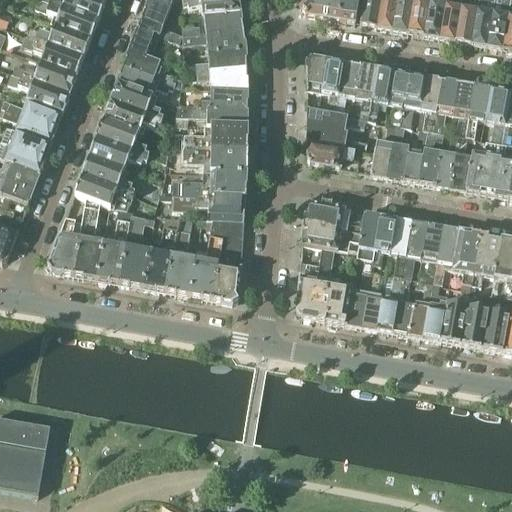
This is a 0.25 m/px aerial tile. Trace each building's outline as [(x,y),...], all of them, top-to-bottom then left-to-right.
[(37,0),(37,3),(38,4),(97,26),(104,7),(85,0),(66,0),(65,2),(59,0),(37,0)] [(177,19),(176,8),(172,7),(174,0),(149,0),(140,25),(162,33),(168,15),(177,19)] [(174,0),(172,7),(176,8),(181,8),(181,3),(185,3),(184,0),(174,0)] [(191,6),(181,8),(176,8),(177,19),(200,12),(202,22),(204,21),(240,19),(235,0),(217,0),(199,4),(191,6)] [(317,0),(297,6),(300,17),(305,21),(354,29),(358,4),(339,8),(336,0),(317,0)] [(375,33),(380,0),(363,0),(359,30),(375,33)] [(397,0),(380,0),(375,33),(391,36),(397,0)] [(397,0),(391,36),(407,38),(413,0),(397,0)] [(421,4),(421,0),(413,0),(407,38),(423,41),(429,5),(421,4)] [(438,44),(445,0),(437,0),(436,7),(429,5),(423,41),(438,44)] [(454,47),(460,11),(453,10),(454,0),(445,0),(438,44),(454,47)] [(470,50),(478,0),(469,0),(468,12),(460,11),(454,47),(470,50)] [(486,53),(494,0),(478,0),(470,50),(486,53)] [(501,55),(510,0),(494,0),(486,53),(501,55)] [(511,57),(511,0),(510,0),(501,55),(511,57)] [(97,26),(38,4),(37,3),(33,12),(58,22),(54,31),(90,45),(97,26)] [(0,31),(5,33),(10,20),(0,16),(0,31)] [(242,37),(240,19),(204,21),(202,22),(197,22),(198,31),(181,33),(182,40),(182,42),(191,41),(205,40),(242,37)] [(140,25),(129,56),(163,69),(171,47),(178,49),(182,40),(162,33),(140,25)] [(90,45),(54,31),(51,40),(29,32),(25,41),(35,45),(83,63),(90,45)] [(244,54),(242,37),(205,40),(191,41),(182,42),(183,51),(190,50),(191,50),(206,49),(207,58),(244,54)] [(83,63),(35,45),(25,41),(22,51),(31,54),(43,59),(40,68),(76,82),(83,63)] [(245,73),(244,54),(207,58),(207,68),(186,68),(187,77),(192,77),(209,77),(245,73)] [(129,56),(123,72),(173,90),(174,86),(171,85),(172,81),(162,77),(165,69),(163,69),(129,56)] [(321,98),(327,65),(310,63),(305,67),(306,96),(321,98)] [(343,68),(327,65),(321,98),(329,100),(326,118),(334,120),(343,68)] [(76,82),(40,68),(36,77),(15,69),(11,79),(21,82),(68,101),(76,82)] [(354,104),(359,71),(343,68),(334,120),(344,121),(345,116),(343,116),(345,103),(354,104)] [(367,126),(376,74),(359,71),(354,104),(362,105),(360,116),(351,115),(350,122),(365,126),(367,126)] [(123,72),(117,88),(152,101),(155,93),(167,98),(169,94),(171,95),(173,90),(123,72)] [(247,96),(245,73),(209,77),(192,77),(192,84),(196,84),(197,86),(209,86),(209,94),(247,96)] [(376,74),(367,126),(375,128),(378,109),(386,110),(392,77),(376,74)] [(408,80),(392,77),(386,110),(393,111),(390,131),(396,132),(399,132),(408,80)] [(21,82),(11,79),(10,78),(7,88),(29,96),(27,101),(25,106),(61,119),(68,101),(21,82)] [(419,115),(425,82),(408,80),(399,132),(403,133),(403,132),(410,133),(413,114),(419,115)] [(432,138),(441,85),(425,82),(419,115),(426,117),(422,136),(427,137),(432,138)] [(441,85),(432,138),(439,139),(440,130),(443,131),(445,120),(451,121),(457,88),(441,85)] [(156,103),(152,101),(117,88),(109,106),(161,126),(163,122),(158,120),(161,115),(152,112),(156,103)] [(466,134),(473,91),(457,88),(451,121),(458,122),(454,142),(458,142),(465,143),(466,135),(466,134)] [(483,126),(489,93),(473,91),(466,134),(466,135),(465,143),(467,144),(467,143),(473,144),(477,125),(483,126)] [(501,150),(510,97),(489,93),(483,126),(483,128),(493,130),(490,147),(490,148),(496,149),(501,150)] [(247,107),(247,96),(209,94),(210,104),(202,104),(202,110),(193,110),(193,114),(247,116),(247,107)] [(25,106),(27,101),(18,97),(16,102),(25,106)] [(511,97),(510,97),(501,150),(506,150),(506,151),(511,152),(511,144),(511,97)] [(61,119),(25,106),(23,112),(4,105),(1,113),(56,134),(61,119)] [(109,106),(102,125),(138,139),(142,129),(158,135),(161,126),(109,106)] [(308,115),(317,117),(318,108),(308,106),(308,115)] [(1,113),(0,113),(0,121),(18,129),(15,136),(50,149),(56,134),(1,113)] [(247,116),(193,114),(177,113),(175,123),(206,124),(206,131),(247,133),(247,116)] [(344,121),(334,120),(326,118),(317,117),(308,115),(306,115),(306,132),(341,139),(343,131),(363,135),(365,126),(350,122),(344,121)] [(102,125),(95,144),(165,170),(167,160),(135,148),(138,139),(102,125)] [(396,132),(390,131),(387,130),(386,136),(383,148),(376,146),(370,181),(387,184),(396,132)] [(246,157),(247,133),(206,131),(204,131),(203,141),(183,140),(183,154),(246,157)] [(306,132),(306,149),(354,157),(359,158),(360,150),(343,146),(344,139),(341,139),(306,132)] [(402,187),(408,152),(400,151),(403,133),(399,132),(396,132),(387,184),(402,187)] [(6,133),(0,147),(44,164),(50,149),(15,136),(6,133)] [(418,189),(427,137),(422,136),(418,135),(415,154),(408,152),(402,187),(418,189)] [(432,138),(427,137),(418,189),(434,192),(440,157),(432,156),(434,145),(441,146),(442,140),(439,139),(432,138)] [(446,158),(440,157),(434,192),(450,194),(459,142),(458,142),(458,143),(449,142),(446,158)] [(465,143),(459,142),(450,194),(466,197),(473,158),(471,157),(470,163),(463,161),(467,144),(465,143)] [(165,170),(95,144),(88,163),(124,176),(153,187),(161,190),(165,170)] [(487,201),(496,149),(490,148),(490,147),(485,146),(482,159),(473,158),(466,197),(487,201)] [(39,179),(44,164),(0,147),(0,164),(4,166),(39,179)] [(354,157),(306,149),(306,165),(309,170),(355,179),(359,158),(354,157)] [(508,204),(511,181),(511,164),(503,163),(506,151),(506,150),(501,150),(496,149),(487,201),(508,204)] [(245,181),(246,157),(183,154),(182,168),(202,169),(202,178),(245,181)] [(124,176),(88,163),(81,181),(133,200),(136,191),(149,196),(153,187),(124,176)] [(1,172),(0,172),(0,182),(33,195),(39,179),(4,166),(1,172)] [(245,181),(202,178),(202,188),(172,187),(172,192),(172,201),(191,202),(208,202),(245,204),(245,194),(245,181)] [(133,200),(81,181),(74,201),(86,205),(99,210),(110,214),(113,204),(129,210),(133,200)] [(33,195),(0,182),(0,200),(4,202),(10,204),(27,211),(33,195)] [(195,218),(196,211),(208,212),(206,225),(212,226),(242,228),(245,204),(191,202),(172,201),(172,205),(171,217),(195,218)] [(0,230),(6,215),(10,204),(4,202),(0,210),(0,230)] [(95,286),(103,243),(93,241),(99,210),(86,205),(85,210),(83,218),(83,219),(79,245),(72,282),(82,284),(83,283),(95,286)] [(75,208),(74,218),(83,219),(83,218),(85,210),(75,208)] [(362,230),(361,230),(342,226),(344,216),(308,210),(303,213),(302,230),(360,240),(362,230)] [(118,290),(126,247),(132,217),(119,214),(113,245),(103,243),(95,286),(108,288),(118,290)] [(0,268),(1,269),(6,266),(18,235),(9,231),(14,218),(6,215),(0,230),(0,268)] [(141,294),(150,245),(141,244),(143,230),(153,232),(155,223),(132,217),(126,247),(118,290),(128,292),(129,292),(141,294)] [(372,270),(380,223),(363,220),(361,230),(362,230),(360,240),(359,246),(357,259),(356,263),(363,265),(361,276),(370,277),(371,276),(372,270)] [(171,262),(176,236),(179,224),(164,221),(160,247),(150,245),(141,294),(154,296),(154,297),(164,299),(171,262)] [(380,223),(372,270),(379,271),(382,257),(390,259),(396,226),(380,223)] [(179,224),(176,236),(191,239),(194,225),(179,224)] [(72,282),(79,245),(71,244),(75,227),(65,225),(46,272),(50,278),(62,280),(72,282)] [(238,307),(242,228),(212,226),(209,242),(222,245),(217,271),(210,306),(231,310),(238,307)] [(412,229),(396,226),(390,259),(396,260),(392,281),(402,283),(412,229)] [(427,231),(412,229),(402,283),(410,285),(413,264),(421,265),(427,231)] [(360,240),(302,230),(301,251),(302,251),(302,250),(321,254),(333,256),(336,257),(337,253),(347,255),(349,245),(359,246),(360,240)] [(433,289),(443,234),(427,231),(421,265),(428,266),(425,280),(419,279),(418,286),(433,289)] [(443,234),(433,289),(441,290),(444,269),(451,271),(453,271),(459,237),(443,234)] [(191,239),(176,236),(171,262),(164,299),(175,300),(187,302),(195,260),(188,259),(191,239)] [(453,271),(451,271),(450,276),(462,278),(460,289),(471,291),(480,241),(459,237),(453,271)] [(480,241),(471,291),(480,292),(482,282),(494,284),(501,244),(480,241)] [(195,260),(187,302),(200,305),(210,306),(217,271),(222,245),(209,242),(205,261),(195,260)] [(511,246),(501,244),(494,284),(503,286),(500,302),(511,304),(511,246)] [(321,254),(317,277),(316,284),(328,286),(333,256),(321,254)] [(316,284),(317,277),(304,275),(303,282),(300,281),(297,317),(300,322),(313,324),(318,298),(325,300),(328,286),(316,284)] [(360,333),(370,277),(361,276),(358,295),(351,293),(345,330),(360,333)] [(371,276),(370,277),(360,333),(376,336),(383,299),(375,298),(377,288),(383,289),(385,279),(371,276)] [(392,338),(402,283),(392,281),(386,280),(383,299),(376,336),(392,338)] [(410,285),(402,283),(392,338),(408,341),(414,306),(406,305),(409,292),(410,285)] [(345,330),(351,293),(351,290),(328,286),(325,300),(318,298),(313,324),(345,330)] [(424,344),(433,289),(418,286),(416,293),(423,294),(421,307),(414,306),(408,341),(424,344)] [(441,290),(433,289),(424,344),(439,347),(446,308),(445,308),(446,301),(437,300),(439,291),(440,291),(441,290)] [(446,308),(439,347),(460,351),(469,301),(470,296),(461,294),(458,310),(446,308)] [(469,301),(460,351),(482,355),(489,310),(477,308),(478,302),(469,301)] [(489,310),(482,355),(503,359),(511,309),(501,307),(500,312),(489,310)] [(511,308),(511,309),(503,359),(511,360),(511,308)] [(0,424),(0,495),(38,502),(50,434),(0,424)]
